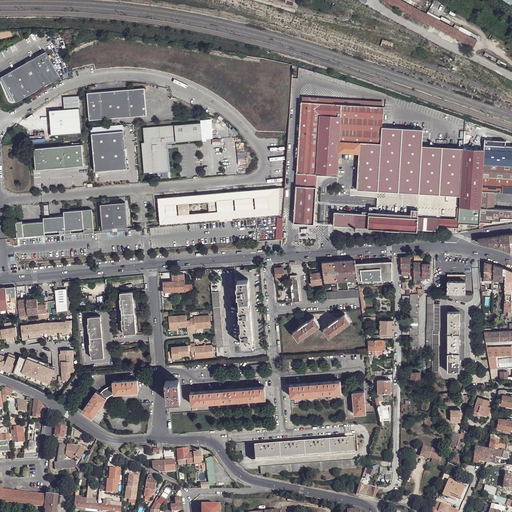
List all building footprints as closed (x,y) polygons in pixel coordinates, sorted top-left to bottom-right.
[(400,0),(382,0),(473,47),(477,40),(440,21),(440,20),(436,17),(435,18),(427,14),(413,7),(400,0)] [(416,1),(413,7),(427,14),(430,8),(416,1)] [(394,43),(376,37),(373,43),(391,49),(394,43)] [(46,52),(1,77),(15,102),(60,77),(46,52)] [(90,120),(147,115),(145,88),(87,93),(90,120)] [(302,101),(383,107),(383,102),(302,96),(302,101)] [(78,97),(63,98),(64,110),(79,108),(78,97)] [(358,153),(356,189),(377,191),(457,196),(459,196),(462,149),(422,146),(423,130),(382,127),(383,107),(302,101),(301,101),(293,223),(314,224),(317,174),(337,175),(338,152),(358,153)] [(79,109),(49,111),(51,136),(81,134),(79,109)] [(175,125),(144,127),(145,142),(142,143),(145,173),(169,170),(168,148),(167,144),(167,142),(176,142),(175,125)] [(124,130),(92,133),(95,171),(128,168),(124,130)] [(481,191),(484,134),(464,132),(462,149),(459,196),(459,208),(458,224),(478,225),(479,222),(479,208),(481,191)] [(487,134),(484,134),(481,191),(494,192),(508,193),(511,193),(511,145),(504,145),(505,141),(491,140),(490,137),(489,135),(487,134)] [(81,145),(33,149),(36,179),(84,175),(81,145)] [(161,224),(278,214),(279,188),(158,198),(161,224)] [(457,196),(377,191),(375,214),(438,218),(438,215),(454,217),(456,218),(457,207),(457,196)] [(481,191),(479,208),(492,208),(494,192),(481,191)] [(125,202),(99,205),(102,230),(127,227),(125,202)] [(356,226),(357,227),(366,228),(367,228),(416,231),(416,229),(437,231),(437,227),(457,229),(458,224),(459,208),(457,207),(456,218),(454,217),(454,219),(438,218),(375,214),(334,212),(333,225),(353,227),(353,226),(354,225),(355,225),(356,226)] [(479,208),(479,222),(491,223),(491,221),(500,222),(500,219),(511,219),(511,209),(507,209),(492,208),(479,208)] [(15,222),(17,237),(44,235),(44,232),(59,231),(59,233),(59,234),(60,234),(64,234),(65,233),(65,230),(70,230),(83,228),(83,232),(93,231),(91,209),(63,212),(63,216),(43,218),(43,222),(22,223),(22,221),(15,222)] [(498,236),(500,248),(510,252),(510,245),(510,243),(509,234),(498,236)] [(488,237),(489,245),(500,248),(498,236),(488,237)] [(478,239),(478,242),(489,245),(488,237),(478,239)] [(413,257),(413,284),(421,285),(422,279),(421,278),(422,264),(422,263),(421,263),(421,259),(419,259),(419,256),(413,257)] [(401,275),(410,275),(409,258),(409,257),(401,258),(401,275)] [(334,261),(336,281),(357,280),(355,263),(354,260),(334,261)] [(321,262),(324,282),(336,281),(334,261),(321,262)] [(363,263),(355,263),(357,280),(358,282),(392,280),(392,262),(383,262),(363,263)] [(494,264),(484,262),(484,279),(493,280),(494,264)] [(430,264),(422,264),(421,278),(429,278),(430,264)] [(505,268),(494,264),(493,280),(496,280),(505,280),(505,268)] [(276,278),(284,278),(282,269),(282,267),(275,267),(276,278)] [(311,285),(321,284),(320,273),(310,274),(311,285)] [(293,302),(300,301),(298,280),(298,275),(290,276),(292,298),(293,302)] [(248,279),(237,279),(238,288),(238,293),(239,302),(249,301),(249,298),(250,298),(248,279)] [(162,281),(163,291),(185,290),(184,286),(184,280),(173,281),(162,281)] [(465,294),(465,282),(447,282),(447,294),(465,294)] [(14,286),(5,287),(6,302),(16,301),(14,286)] [(327,299),(360,297),(359,291),(359,290),(356,290),(353,290),(347,291),(342,291),(340,291),(338,291),(332,292),(326,292),(327,299)] [(215,334),(217,347),(223,347),(219,291),(212,292),(213,309),(215,334)] [(132,293),(120,294),(120,299),(119,299),(120,309),(121,309),(121,320),(121,329),(122,329),(122,335),(135,334),(132,293)] [(26,299),(27,314),(37,313),(37,305),(36,298),(26,299)] [(17,300),(18,315),(26,314),(27,314),(26,299),(17,300)] [(16,301),(6,302),(7,309),(7,314),(16,313),(16,301)] [(249,301),(239,302),(240,310),(240,315),(241,324),(252,323),(250,305),(249,305),(249,301)] [(66,315),(66,302),(55,303),(55,312),(55,316),(66,315)] [(37,305),(37,313),(42,312),(45,311),(45,304),(37,305)] [(440,304),(434,304),(434,305),(434,330),(432,330),(432,355),(438,355),(439,332),(440,332),(440,304)] [(448,312),(448,372),(459,372),(459,367),(458,368),(458,365),(459,365),(459,361),(458,361),(458,346),(459,346),(460,342),(458,342),(458,327),(460,327),(460,322),(458,322),(458,317),(460,317),(460,312),(448,312)] [(351,322),(345,314),(337,320),(332,324),(324,329),(330,337),(335,333),(351,322)] [(186,315),(168,316),(169,328),(178,328),(187,327),(187,330),(195,330),(195,328),(210,327),(209,315),(194,316),(194,318),(190,318),(190,320),(187,320),(186,315)] [(100,316),(87,317),(88,322),(87,323),(88,332),(89,343),(88,343),(89,352),(90,358),(102,357),(100,316)] [(320,325),(315,317),(306,323),(302,326),(293,332),(299,340),(320,325)] [(57,322),(58,331),(61,331),(62,333),(65,332),(64,321),(57,322)] [(380,321),(379,333),(393,333),(393,321),(380,321)] [(4,328),(0,328),(1,335),(5,334),(6,341),(10,340),(7,322),(4,323),(4,328)] [(11,322),(7,322),(10,340),(14,340),(12,333),(16,332),(15,326),(11,327),(11,322)] [(42,323),(44,334),(47,333),(47,334),(51,334),(50,322),(42,323)] [(50,322),(51,334),(55,333),(55,332),(58,331),(57,322),(50,322)] [(42,323),(35,324),(36,337),(40,336),(40,334),(44,334),(42,323)] [(252,323),(241,324),(242,332),(242,338),(243,345),(253,344),(252,340),(253,340),(252,323)] [(35,324),(28,325),(29,335),(29,338),(32,337),(36,337),(35,324)] [(20,326),(22,337),(26,337),(26,335),(29,335),(28,325),(20,326)] [(511,329),(484,332),(486,341),(511,339),(511,329)] [(368,341),(369,351),(372,351),(372,356),(382,355),(381,351),(384,351),(384,341),(368,341)] [(190,345),(190,351),(191,354),(195,354),(195,358),(213,357),(212,345),(194,346),(194,343),(190,343),(190,345)] [(179,348),(171,349),(171,351),(171,358),(179,358),(179,355),(188,355),(188,351),(190,351),(190,345),(178,346),(179,348)] [(486,347),(490,369),(496,368),(495,356),(510,354),(510,347),(486,347)] [(72,357),(71,349),(65,349),(65,353),(59,353),(58,353),(58,357),(58,367),(60,367),(60,371),(60,375),(56,375),(56,383),(63,383),(68,375),(68,371),(72,371),(72,363),(72,357)] [(3,359),(0,358),(0,368),(3,369),(10,353),(6,352),(3,359)] [(10,353),(3,369),(10,372),(11,371),(13,364),(10,362),(13,355),(10,353)] [(13,364),(11,371),(46,385),(46,383),(50,384),(52,377),(49,376),(52,368),(45,365),(46,363),(42,362),(42,363),(25,356),(24,357),(17,354),(13,364)] [(125,381),(113,382),(113,386),(114,394),(138,392),(137,379),(125,381)] [(180,399),(167,399),(167,389),(166,385),(166,381),(167,401),(181,400),(179,380),(180,399)] [(172,381),(166,381),(166,385),(170,385),(170,388),(167,389),(167,399),(180,399),(179,380),(172,381)] [(391,393),(391,380),(379,380),(379,393),(391,393)] [(290,384),(291,397),(341,393),(340,381),(325,382),(300,383),(290,384)] [(114,394),(113,386),(110,387),(106,388),(103,391),(100,394),(106,398),(107,399),(109,397),(112,396),(114,395),(114,394)] [(191,392),(191,404),(266,399),(265,386),(251,387),(227,389),(203,391),(191,392)] [(93,418),(106,398),(100,394),(96,391),(89,401),(82,411),(93,418)] [(352,392),(354,414),(367,413),(366,403),(365,391),(352,392)] [(511,406),(511,396),(503,394),(501,405),(511,406)] [(488,414),(488,415),(491,406),(488,405),(486,405),(487,402),(489,403),(490,400),(477,396),(474,408),(479,410),(482,411),(481,412),(488,414)] [(41,404),(34,399),(32,414),(43,416),(44,405),(41,404)] [(25,412),(24,401),(17,400),(18,404),(16,405),(16,408),(18,408),(18,411),(25,412)] [(460,421),(460,410),(450,410),(450,421),(460,421)] [(511,430),(511,422),(511,419),(499,418),(498,422),(497,428),(511,430)] [(55,425),(54,433),(56,434),(66,435),(67,426),(55,425)] [(12,432),(11,432),(12,443),(14,443),(14,447),(22,446),(22,442),(24,441),(22,426),(14,427),(15,431),(12,431),(12,432)] [(9,434),(0,435),(0,452),(9,451),(8,441),(10,440),(9,434)] [(454,434),(452,440),(452,441),(458,442),(460,438),(461,436),(454,434)] [(355,452),(354,440),(253,447),(254,456),(254,460),(355,452)] [(57,462),(65,461),(65,454),(66,445),(59,444),(57,462)] [(85,450),(80,448),(79,449),(75,448),(76,446),(66,445),(65,454),(74,459),(75,456),(80,459),(85,450)] [(252,458),(250,445),(235,446),(235,452),(242,452),(242,459),(252,458)] [(439,461),(442,451),(423,445),(422,445),(419,455),(428,458),(431,458),(439,461)] [(485,446),(484,448),(475,447),(473,462),(479,463),(480,461),(487,462),(489,449),(489,446),(486,446),(485,446)] [(176,450),(178,465),(199,463),(198,453),(188,454),(188,449),(176,450)] [(494,450),(489,449),(487,462),(495,463),(496,458),(503,459),(504,451),(501,451),(494,450)] [(152,463),(153,470),(159,473),(162,472),(163,475),(166,477),(166,472),(175,471),(174,461),(173,461),(173,457),(164,458),(164,462),(152,463)] [(211,457),(205,457),(206,463),(207,471),(208,484),(209,487),(213,487),(213,483),(215,483),(212,459),(211,457)] [(76,467),(76,460),(65,461),(57,462),(54,462),(55,469),(76,467)] [(357,467),(356,460),(260,467),(260,474),(357,467)] [(120,468),(110,467),(109,479),(111,479),(110,482),(107,482),(106,492),(118,493),(118,480),(119,480),(120,468)] [(511,474),(506,473),(503,487),(511,488),(511,474)] [(133,474),(130,474),(128,487),(127,487),(125,498),(129,499),(136,499),(136,500),(139,478),(133,477),(133,474)] [(445,486),(449,476),(445,474),(441,485),(445,486)] [(145,488),(144,496),(145,496),(150,497),(151,497),(152,493),(154,494),(155,490),(157,480),(156,480),(156,478),(149,476),(148,478),(147,478),(145,488)] [(449,480),(444,492),(449,495),(450,493),(461,497),(465,487),(449,480)] [(377,489),(359,485),(357,494),(375,499),(377,489)] [(484,492),(489,493),(495,495),(497,488),(486,485),(484,492)] [(55,511),(58,495),(46,494),(45,494),(20,491),(18,491),(16,490),(16,491),(13,490),(12,490),(9,490),(10,490),(9,489),(9,490),(6,489),(5,489),(2,489),(0,488),(0,501),(44,507),(43,511),(55,511)] [(99,510),(99,504),(94,503),(87,503),(87,499),(80,498),(80,497),(79,497),(75,496),(73,507),(86,508),(99,510)] [(183,510),(182,498),(175,499),(176,505),(171,505),(172,511),(177,511),(183,510)] [(436,501),(431,511),(436,511),(437,511),(439,511),(459,511),(460,511),(436,501)]
